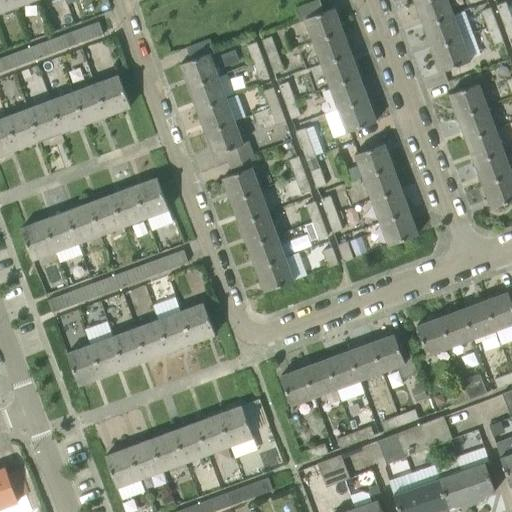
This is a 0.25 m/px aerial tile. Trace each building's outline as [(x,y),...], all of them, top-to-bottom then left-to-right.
[(0,0),(0,11),(16,6),(13,0),(0,0)] [(313,41),(342,30),(334,7),(321,12),(316,0),(296,7),(300,19),(305,18),(313,41)] [(447,0),(421,0),(415,2),(424,25),(453,14),(447,0)] [(504,21),(511,18),(511,14),(508,3),(499,6),(504,21)] [(489,27),(499,24),(493,9),(484,12),(489,27)] [(453,14),(424,25),(432,48),(461,37),(453,14)] [(87,26),(92,38),(103,33),(99,21),(87,26)] [(499,24),(489,27),(495,42),(504,39),(499,24)] [(76,30),(81,42),(92,38),(87,26),(76,30)] [(65,34),(70,46),(81,42),(76,30),(65,34)] [(322,63),(351,53),(342,30),(313,41),(322,63)] [(54,38),(58,50),(70,46),(65,34),(54,38)] [(461,37),(432,48),(440,70),(470,60),(461,37)] [(42,42),(47,55),(58,50),(54,38),(42,42)] [(189,86),(218,75),(209,52),(215,50),(211,39),(187,48),(191,59),(180,63),(189,86)] [(270,58),(279,54),(274,39),(265,43),(270,58)] [(31,47),(36,59),(47,55),(42,42),(31,47)] [(253,62),(262,58),(257,43),(248,47),(253,62)] [(20,51),(24,63),(36,59),(31,47),(20,51)] [(9,55),(13,67),(24,63),(20,51),(9,55)] [(320,90),(330,86),(359,76),(351,53),(322,63),(312,67),(320,90)] [(279,54),(270,58),(276,73),(285,69),(279,54)] [(0,58),(0,66),(2,72),(13,67),(9,55),(0,58)] [(262,58),(253,62),(256,69),(259,77),(268,73),(262,58)] [(256,69),(253,62),(245,65),(247,72),(256,69)] [(119,74),(96,83),(108,114),(130,106),(119,74)] [(218,75),(189,86),(197,109),(226,98),(218,75)] [(339,109),(368,98),(359,76),(330,86),(339,109)] [(457,116),(487,105),(478,82),(449,93),(457,116)] [(108,114),(96,83),(73,91),(85,123),(108,114)] [(286,103),(296,99),(290,84),(281,88),(286,103)] [(270,107),(279,104),(274,89),(264,92),(270,107)] [(85,123),(73,91),(51,100),(62,131),(85,123)] [(226,98),(197,109),(206,132),(235,121),(226,98)] [(368,98),(339,109),(347,132),(376,121),(368,98)] [(296,99),(286,103),(292,118),(301,114),(296,99)] [(62,131),(51,100),(28,108),(40,139),(62,131)] [(279,104),(270,107),(275,122),(285,119),(279,104)] [(487,105),(457,116),(466,139),(495,128),(487,105)] [(40,139),(28,108),(5,117),(17,148),(40,139)] [(0,154),(17,148),(5,117),(0,118),(0,154)] [(235,121),(206,132),(214,155),(223,151),(228,162),(253,153),(249,142),(243,144),(235,121)] [(495,128),(466,139),(474,162),(504,151),(495,128)] [(303,148),(312,145),(307,130),(297,133),(303,148)] [(363,176),(392,165),(384,143),(355,153),(363,176)] [(312,145),(303,148),(307,158),(316,155),(312,145)] [(504,151),(474,162),(482,184),(511,173),(504,151)] [(253,153),(228,162),(232,173),(222,177),(231,200),(260,189),(252,166),(257,164),(253,153)] [(311,170),(320,166),(316,155),(307,158),(311,170)] [(295,176),(304,172),(299,157),(289,161),(295,176)] [(372,199),(401,188),(392,165),(363,176),(372,199)] [(320,166),(311,170),(316,185),(325,181),(320,166)] [(304,172),(295,176),(300,191),(310,187),(304,172)] [(511,173),(482,184),(491,207),(511,199),(511,173)] [(134,185),(146,216),(169,208),(157,176),(134,185)] [(112,194),(123,225),(146,216),(134,185),(112,194)] [(380,222),(409,211),(401,188),(372,199),(380,222)] [(260,189),(231,200),(239,223),(269,212),(260,189)] [(89,202),(101,233),(123,225),(112,194),(89,202)] [(327,216),(336,212),(331,197),(322,200),(327,216)] [(66,210),(78,242),(101,233),(89,202),(66,210)] [(311,221),(321,217),(315,202),(306,206),(311,221)] [(44,219),(55,250),(78,242),(66,210),(44,219)] [(409,211),(380,222),(388,244),(417,234),(409,211)] [(269,212),(239,223),(248,245),(277,234),(269,212)] [(336,212),(327,216),(333,231),(342,227),(336,212)] [(321,217),(311,221),(317,236),(326,232),(321,217)] [(55,250),(44,219),(21,228),(33,259),(55,250)] [(277,234),(248,245),(256,268),(286,257),(277,234)] [(347,241),(338,245),(344,261),(353,258),(347,241)] [(331,247),(322,250),(328,267),(337,263),(331,247)] [(172,253),(177,266),(188,261),(183,249),(172,253)] [(161,257),(165,270),(177,266),(172,253),(161,257)] [(149,262),(154,274),(165,270),(161,257),(149,262)] [(286,257),(256,268),(265,291),(294,280),(286,257)] [(138,266),(143,278),(154,274),(149,262),(138,266)] [(127,270),(131,282),(143,278),(138,266),(127,270)] [(116,274),(120,287),(131,282),(127,270),(116,274)] [(104,278),(109,291),(120,287),(116,274),(104,278)] [(93,283),(98,295),(109,291),(104,278),(93,283)] [(82,287),(86,299),(98,295),(93,283),(82,287)] [(70,291),(75,303),(86,299),(82,287),(70,291)] [(59,295),(64,308),(75,303),(70,291),(59,295)] [(484,300),(495,329),(511,322),(511,304),(507,291),(484,300)] [(64,308),(59,295),(48,299),(52,312),(64,308)] [(461,308),(472,338),(495,329),(484,300),(461,308)] [(181,311),(192,342),(215,334),(203,302),(181,311)] [(438,317),(449,346),(472,338),(461,308),(438,317)] [(158,319),(169,350),(192,342),(181,311),(158,319)] [(449,346),(438,317),(416,325),(426,355),(449,346)] [(135,327),(147,359),(169,350),(158,319),(135,327)] [(112,336),(124,367),(147,359),(135,327),(112,336)] [(395,333),(371,342),(382,371),(398,365),(403,378),(418,372),(410,349),(402,353),(395,333)] [(90,344),(101,376),(124,367),(112,336),(90,344)] [(349,350),(359,379),(382,371),(371,342),(349,350)] [(101,376),(90,344),(67,352),(79,384),(101,376)] [(326,358),(337,388),(359,379),(349,350),(326,358)] [(304,366),(315,396),(337,388),(326,358),(304,366)] [(315,396),(304,366),(281,375),(291,404),(315,396)] [(511,382),(511,376),(510,371),(495,377),(499,387),(511,382)] [(461,378),(469,399),(484,393),(476,372),(461,378)] [(469,399),(461,378),(446,383),(454,405),(469,399)] [(414,388),(418,400),(427,397),(422,385),(414,388)] [(511,402),(511,389),(502,393),(507,405),(511,402)] [(219,413),(231,444),(253,436),(242,405),(219,413)] [(397,413),(401,425),(416,419),(412,408),(397,413)] [(196,421),(208,453),(231,444),(219,413),(196,421)] [(401,425),(397,413),(382,419),(386,431),(401,425)] [(424,436),(448,428),(443,416),(420,425),(424,436)] [(174,430),(185,461),(208,453),(196,421),(174,430)] [(353,430),(357,442),(372,436),(368,424),(353,430)] [(424,436),(420,425),(396,434),(400,446),(424,436)] [(452,439),(448,428),(424,436),(428,448),(452,439)] [(151,438),(162,469),(185,461),(174,430),(151,438)] [(357,442),(353,430),(338,435),(342,448),(357,442)] [(428,448),(424,436),(400,446),(404,457),(428,448)] [(128,447),(140,478),(162,469),(151,438),(128,447)] [(311,460),(328,453),(324,444),(308,450),(311,460)] [(140,478),(128,447),(105,455),(117,486),(140,478)] [(511,452),(500,457),(510,486),(511,485),(511,452)] [(321,476),(345,467),(340,455),(316,464),(321,476)] [(462,470),(473,503),(484,499),(486,495),(495,492),(485,463),(462,470)] [(6,467),(0,469),(0,507),(18,501),(17,497),(29,493),(20,469),(8,473),(6,467)] [(345,467),(321,476),(325,487),(349,478),(345,467)] [(440,478),(449,507),(458,504),(462,507),(473,503),(462,470),(440,478)] [(257,482),(261,494),(273,490),(268,478),(257,482)] [(416,486),(424,511),(439,511),(440,510),(449,507),(440,478),(416,486)] [(246,487),(250,499),(261,494),(257,482),(246,487)] [(381,511),(379,504),(383,503),(376,485),(370,487),(369,494),(372,502),(355,508),(356,511),(381,511)] [(424,511),(416,486),(393,494),(399,511),(424,511)] [(234,491),(239,503),(250,499),(246,487),(234,491)] [(223,495),(227,507),(239,503),(234,491),(223,495)] [(172,494),(162,499),(166,508),(176,504),(172,494)] [(212,499),(216,511),(227,507),(223,495),(212,499)] [(200,503),(203,511),(213,511),(216,511),(212,499),(200,503)] [(189,507),(190,511),(203,511),(200,503),(189,507)]
